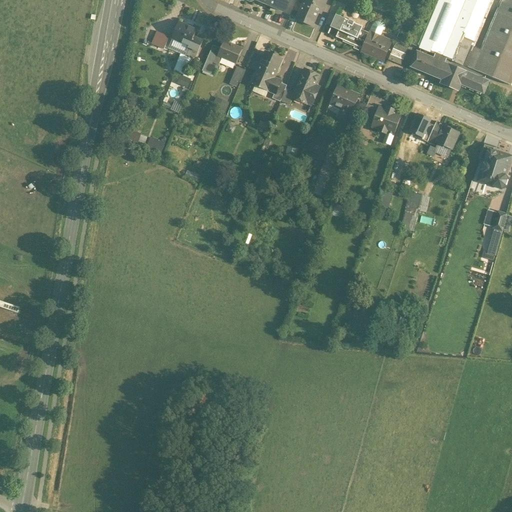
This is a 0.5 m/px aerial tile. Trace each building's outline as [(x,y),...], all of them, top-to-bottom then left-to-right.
[(290,0),(277,0),(274,8),(285,12),(290,0)] [(305,0),(305,2),(304,2),(297,20),(313,27),(319,13),(321,15),(327,0),(305,0)] [(440,0),(420,49),(421,49),(459,65),(464,66),(487,9),(490,0),(440,0)] [(511,0),(490,0),(487,9),(511,18),(511,0)] [(511,84),(511,18),(487,9),(464,66),(511,86),(511,84)] [(363,27),(336,15),(331,28),(339,31),(336,37),(344,41),(343,42),(360,50),(360,48),(363,49),(369,33),(362,30),(363,27)] [(378,21),(375,22),(373,23),(372,26),(373,26),(370,33),(380,37),(383,31),(384,31),(385,28),(385,26),(383,23),(381,22),(378,21)] [(196,30),(179,22),(172,38),(190,45),(189,47),(198,51),(203,41),(193,36),(196,30)] [(169,37),(158,32),(152,44),(164,49),(169,37)] [(370,33),(370,32),(369,33),(363,49),(368,51),(385,59),(392,42),(380,37),(370,33)] [(420,37),(414,35),(411,44),(416,46),(420,37)] [(168,49),(182,55),(185,56),(189,47),(190,45),(172,38),(168,49)] [(242,49),(225,41),(220,51),(218,56),(221,57),(235,64),(242,49)] [(389,60),(402,65),(409,48),(395,43),(389,60)] [(198,51),(189,47),(185,56),(192,59),(194,60),(198,51)] [(220,51),(214,48),(210,58),(218,62),(221,57),(218,56),(220,51)] [(450,88),(459,65),(421,49),(420,53),(417,52),(411,67),(442,80),(441,84),(450,88)] [(283,60),(265,52),(265,53),(263,57),(257,71),(257,72),(273,79),(274,78),(278,68),(279,69),(283,60)] [(249,68),(257,71),(263,57),(256,53),(249,68)] [(185,56),(182,55),(179,61),(190,65),(192,59),(185,56)] [(221,57),(218,62),(233,69),(235,64),(221,57)] [(218,62),(210,58),(204,72),(212,76),(218,62)] [(190,65),(179,61),(176,70),(186,74),(190,65)] [(459,65),(450,88),(459,91),(462,85),(484,94),(489,82),(485,80),(487,76),(464,66),(459,65)] [(237,68),(231,84),(238,87),(245,71),(237,68)] [(318,75),(304,69),(295,94),(293,97),(312,105),(319,87),(314,85),(318,75)] [(273,79),(257,72),(252,84),(256,86),(271,92),(275,94),(280,83),(281,82),(274,78),(273,79)] [(181,75),(178,83),(188,87),(191,79),(181,75)] [(280,83),(275,94),(273,99),(280,102),(281,102),(286,90),(287,86),(280,83)] [(271,92),(256,86),(253,93),(268,100),(271,92)] [(349,93),(337,87),(329,104),(341,109),(337,118),(348,122),(351,114),(352,114),(360,96),(350,91),(349,93)] [(295,94),(286,90),(281,102),(290,105),(293,97),(295,94)] [(361,121),(372,126),(379,109),(368,105),(361,121)] [(396,110),(387,107),(386,110),(379,107),(379,109),(372,126),(372,127),(379,130),(379,132),(386,135),(387,133),(394,135),(402,116),(395,113),(396,110)] [(444,126),(425,117),(425,118),(424,118),(420,116),(420,117),(412,134),(411,134),(411,135),(435,146),(436,143),(444,126)] [(232,134),(235,128),(228,125),(225,131),(232,134)] [(460,133),(444,125),(444,126),(436,143),(453,151),(460,133)] [(145,146),(148,136),(134,131),(130,142),(145,146)] [(394,135),(387,133),(386,135),(383,143),(391,146),(394,135)] [(162,155),(166,142),(150,137),(146,151),(162,155)] [(344,146),(332,142),(326,156),(330,157),(339,160),(344,146)] [(435,146),(433,152),(449,159),(453,151),(436,143),(435,146)] [(484,145),(479,159),(485,161),(488,152),(493,154),(494,151),(495,148),(484,145)] [(501,154),(498,155),(493,154),(488,152),(485,161),(480,175),(491,178),(491,180),(491,181),(493,185),(493,186),(502,189),(506,186),(508,180),(506,176),(506,175),(507,172),(505,167),(506,163),(510,161),(507,156),(501,154)] [(339,160),(330,157),(322,176),(319,175),(312,193),(314,194),(325,198),(339,160)] [(274,169),(261,163),(251,185),(259,189),(264,191),(274,169)] [(491,178),(480,175),(478,182),(493,186),(493,185),(491,181),(491,180),(491,178)] [(387,210),(393,194),(386,191),(380,208),(387,210)] [(422,195),(411,193),(405,217),(416,220),(422,195)] [(498,212),(493,228),(495,229),(502,231),(507,215),(498,212)] [(495,229),(489,249),(496,251),(502,231),(495,229)]
